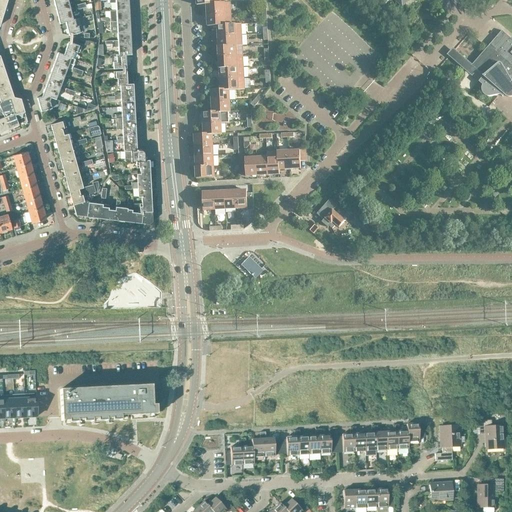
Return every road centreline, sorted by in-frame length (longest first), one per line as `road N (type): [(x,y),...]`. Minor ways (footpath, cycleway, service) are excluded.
road 1 (secondary): [(160,466),(179,431),(190,367),(182,244)]
road 2 (unknown): [(511,335),(382,337),(296,368)]
road 3 (unclassified): [(182,244),(269,236),(277,216),(327,166)]
road 4 (residential): [(160,466),(107,439),(0,436)]
road 5 (residential): [(171,139),(148,132),(140,107),(137,0)]
road 6 (residential): [(171,139),(194,110),(178,0)]
road 7 (secondary): [(171,139),(162,0)]
